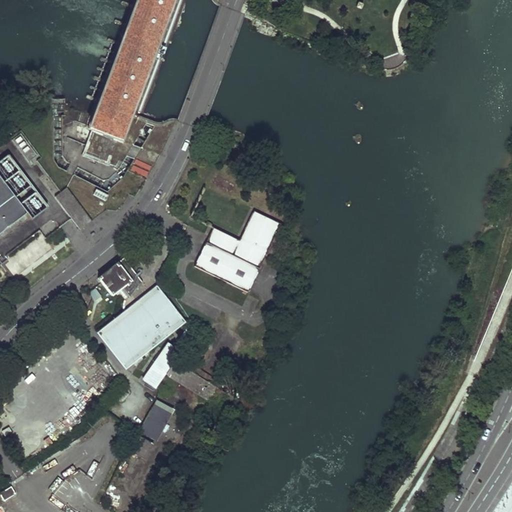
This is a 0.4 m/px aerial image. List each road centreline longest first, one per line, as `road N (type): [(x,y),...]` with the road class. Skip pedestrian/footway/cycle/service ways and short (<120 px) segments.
road 1 (residential): [(0,339),(120,237),(158,190),(236,0)]
road 2 (primary): [(511,387),(446,511)]
